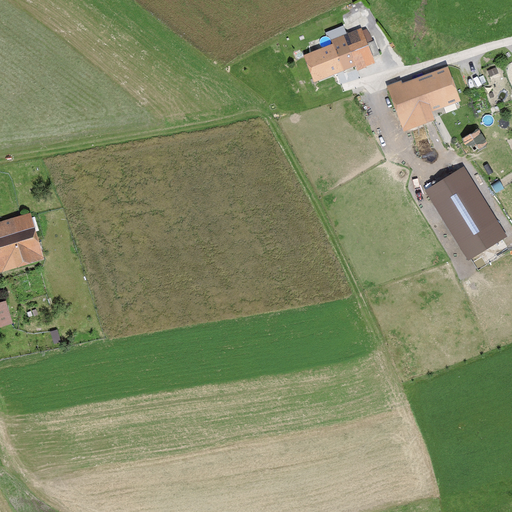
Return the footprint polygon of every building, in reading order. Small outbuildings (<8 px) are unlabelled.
[(334,47),(342,68),(371,57),(371,56),(378,54),(373,41),(366,44),(363,36),(349,41),(343,28),(327,34),(332,40),(334,47)] [(331,70),(332,72),(342,68),(334,47),(309,57),(318,78),(330,73),(329,71),(331,70)] [(401,90),(399,83),(388,87),(404,129),(432,119),(428,107),(442,102),(442,103),(455,98),(445,73),(433,78),(401,90)] [(482,145),(477,133),(466,139),(472,150),(482,145)] [(429,192),(469,256),(501,236),(461,172),(429,192)] [(0,263),(6,262),(7,264),(36,255),(26,219),(0,227),(0,263)] [(0,325),(10,323),(4,302),(0,303),(0,325)]
